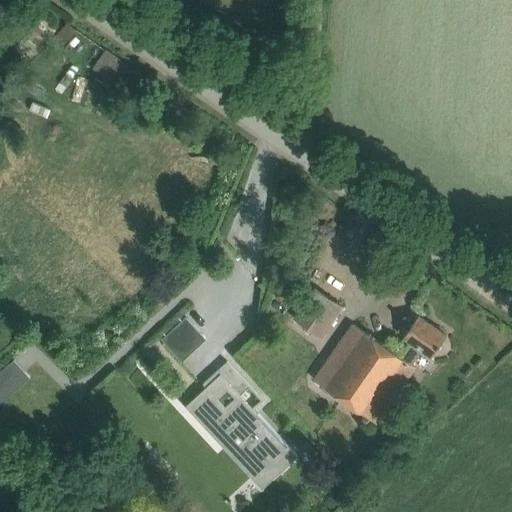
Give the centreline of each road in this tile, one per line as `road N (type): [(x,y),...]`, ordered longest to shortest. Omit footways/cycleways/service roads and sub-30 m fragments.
road 1 (residential): [(463,266),(81,0)]
road 2 (unknown): [(269,134),(242,251),(191,354)]
